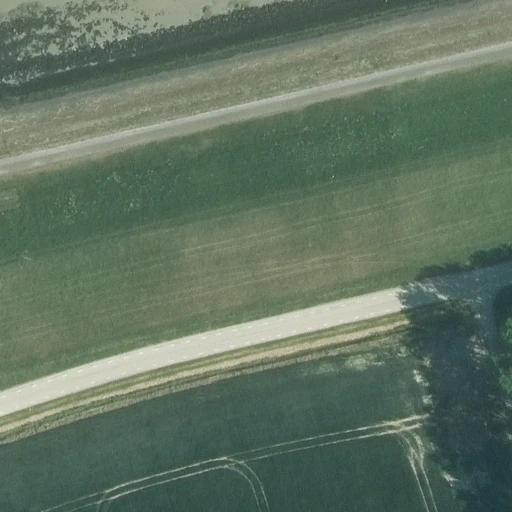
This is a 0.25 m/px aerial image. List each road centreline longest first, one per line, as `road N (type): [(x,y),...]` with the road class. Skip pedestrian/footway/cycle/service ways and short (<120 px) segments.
road 1 (tertiary): [(0,414),(476,282)]
road 2 (unclassified): [(511,398),(476,282)]
